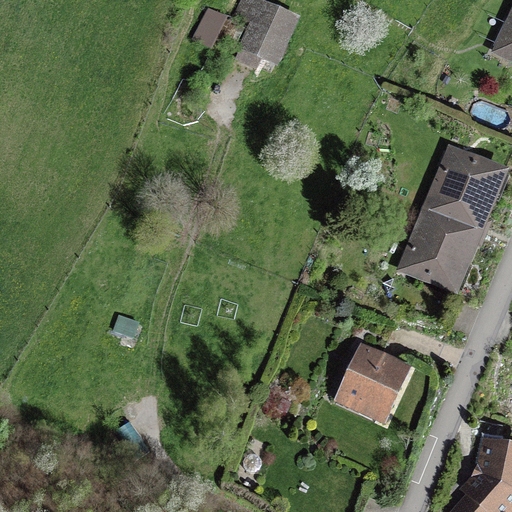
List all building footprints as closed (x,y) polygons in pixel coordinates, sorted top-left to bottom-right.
[(295,21),(270,9),(250,53),(275,64),(295,21)] [(224,19),(209,11),(195,40),(210,48),(224,19)] [(511,107),(499,102),(488,129),(511,138),(511,107)] [(511,152),(511,138),(488,129),(477,155),(506,167),(511,152)] [(502,174),(461,157),(454,173),(445,170),(427,211),(478,232),(502,174)] [(455,290),(478,232),(427,211),(410,253),(419,256),(413,273),(455,290)] [(451,297),(422,286),(411,312),(440,324),(451,297)] [(401,366),(361,348),(337,401),(377,419),(401,366)] [(473,495),(458,511),(506,511),(511,506),(511,451),(481,445),(476,463),(482,465),(480,476),(467,490),(473,495)] [(258,461),(249,458),(242,464),(244,474),(253,478),(260,471),(258,461)]
